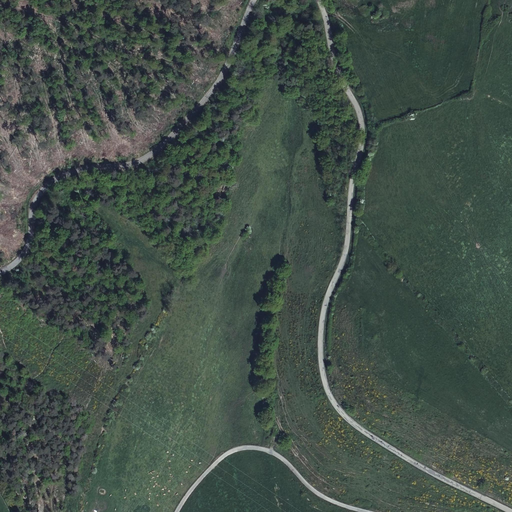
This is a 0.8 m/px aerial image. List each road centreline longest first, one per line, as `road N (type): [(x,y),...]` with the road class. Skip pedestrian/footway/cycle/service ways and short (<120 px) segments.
road 1 (tertiary): [(317,0),(363,136),(345,260),(321,329),(330,396),(377,440),(509,511)]
road 2 (tertiary): [(0,276),(24,256),(38,210),(80,175),(141,160),(186,128),(230,61),(254,0)]
road 3 (unclassified): [(370,511),(307,487),(266,448),(240,447),(215,461),(179,511)]
